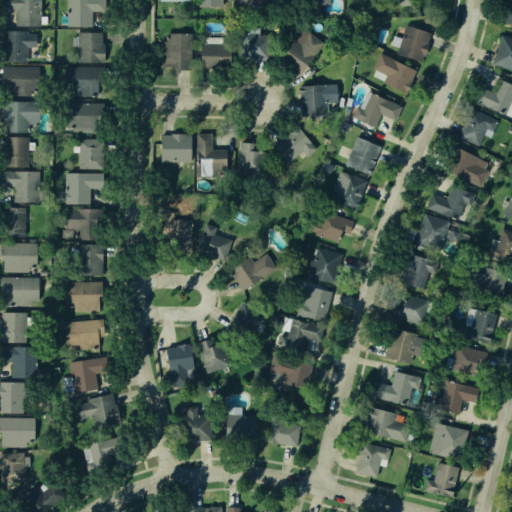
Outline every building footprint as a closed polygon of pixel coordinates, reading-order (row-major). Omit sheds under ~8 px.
[(38,0),(39,24),(14,25),(14,9),(4,9),(4,0),(38,0)] [(67,25),(67,0),(95,0),(95,25),(67,25)] [(417,60),(396,52),(406,25),(428,32),(417,60)] [(299,73),(279,58),(305,26),(324,41),(299,73)] [(25,59),(2,60),(1,31),(33,30),(33,44),(24,44),(25,59)] [(261,61),(239,60),(240,32),(262,32),(261,61)] [(77,60),(77,33),(102,33),(101,61),(77,60)] [(189,67),(164,66),(165,33),(190,34),(189,67)] [(511,67),(494,63),(501,33),(511,36),(511,67)] [(230,63),(199,62),(199,43),(231,43),(230,63)] [(402,90),(383,82),(388,72),(375,67),(381,53),(412,67),(402,90)] [(94,67),(94,98),(72,97),(72,86),(64,86),(64,67),(94,67)] [(30,93),(0,92),(0,68),(31,69),(30,93)] [(511,108),(510,114),(474,101),(480,86),(494,91),(498,80),(511,84),(511,108)] [(324,112),(299,112),(299,82),(323,82),(324,112)] [(372,130),(353,122),(367,91),(398,105),(392,119),(380,114),(372,130)] [(28,131),(1,131),(2,102),(29,102),(28,131)] [(98,127),(66,127),(66,103),(98,103),(98,127)] [(479,142),(459,134),(469,108),(496,118),(490,132),(484,130),(479,142)] [(292,157),(280,140),(300,126),(316,148),(305,156),(301,150),(292,157)] [(224,168),(195,168),(196,134),(210,134),(209,147),(224,147),(224,168)] [(187,154),(159,154),(159,135),(187,135),(187,154)] [(29,166),(3,166),(3,138),(29,138),(29,166)] [(102,167),(78,167),(79,138),(102,138),(102,167)] [(354,208),(328,199),(334,184),(342,187),(359,139),(377,145),(354,208)] [(265,166),(238,165),(238,143),(249,143),(249,149),(265,149),(265,166)] [(480,183),(445,170),(451,152),(487,164),(480,183)] [(36,200),(11,200),(11,185),(1,185),(1,172),(36,172),(36,200)] [(88,201),(56,202),(56,190),(64,190),(64,174),(98,174),(98,186),(88,186),(88,201)] [(457,218),(428,208),(432,195),(443,199),(447,186),(472,195),(469,204),(462,202),(457,218)] [(511,220),(501,216),(511,187),(511,220)] [(335,243),(297,232),(305,205),(350,218),(347,231),(339,229),(335,243)] [(22,232),(1,232),(0,208),(22,207),(22,232)] [(93,238),(75,238),(75,227),(63,227),(63,208),(93,208),(93,238)] [(437,249),(415,241),(424,214),(447,221),(437,249)] [(188,253),(193,223),(176,220),(171,250),(188,253)] [(219,259),(193,249),(203,222),(213,225),(211,231),(227,237),(219,259)] [(511,254),(510,261),(492,256),(501,229),(511,232),(511,254)] [(36,266),(0,266),(0,242),(36,242),(36,266)] [(97,273),(76,273),(77,243),(98,243),(97,273)] [(332,281),(307,274),(316,245),(340,252),(332,281)] [(242,287),(230,267),(247,257),(249,261),(262,253),(271,270),(242,287)] [(422,286),(402,281),(410,254),(433,260),(428,277),(424,276),(422,286)] [(491,295),(475,291),(477,282),(464,278),(468,264),(498,272),(491,295)] [(35,300),(4,300),(4,290),(0,290),(0,275),(36,275),(35,300)] [(96,309),(64,309),(64,280),(96,280),(96,309)] [(322,320),(292,313),(296,296),(305,298),(307,287),(329,292),(322,320)] [(420,325),(391,317),(396,300),(402,301),(404,292),(428,299),(420,325)] [(249,335),(231,322),(247,301),(264,314),(249,335)] [(486,339),(461,334),(467,307),(492,312),(486,339)] [(24,340),(0,339),(0,313),(24,313),(24,340)] [(299,352),(283,348),(290,319),(306,323),(299,352)] [(97,346),(64,348),(63,323),(96,321),(97,346)] [(408,363),(383,356),(391,326),(417,333),(408,363)] [(229,362),(204,368),(198,341),(210,338),(211,343),(224,340),(229,362)] [(468,372),(450,367),(456,343),(485,350),(482,361),(471,358),(468,372)] [(32,376),(11,376),(11,359),(1,359),(1,345),(32,345),(32,376)] [(190,370),(182,371),(184,386),(168,388),(163,350),(187,346),(190,370)] [(290,376),(267,371),(270,357),(293,362),(290,376)] [(94,387),(74,391),(69,362),(89,359),(94,387)] [(406,404),(375,396),(380,380),(391,383),(395,370),(414,375),(406,404)] [(455,414),(436,409),(443,380),(475,388),(472,401),(459,398),(455,414)] [(20,411),(0,411),(0,381),(19,381),(20,411)] [(117,421),(94,426),(91,413),(80,415),(76,400),(111,392),(117,421)] [(313,425),(295,421),(300,399),(318,403),(313,425)] [(251,438),(222,436),(224,407),(239,408),(238,416),(252,417),(251,438)] [(388,438),(365,432),(371,407),(394,413),(388,438)] [(206,439),(178,439),(178,416),(184,416),(184,408),(195,408),(195,416),(206,416),(206,439)] [(0,418),(32,418),(32,443),(0,443),(0,418)] [(292,445),(268,440),(273,418),(297,424),(292,445)] [(456,459),(436,454),(444,424),(464,429),(456,459)] [(111,457),(94,462),(88,442),(105,437),(111,457)] [(375,476),(354,471),(362,441),(383,447),(375,476)] [(25,482),(2,484),(0,453),(23,451),(25,482)] [(449,498),(419,491),(422,478),(432,481),(437,462),(457,467),(449,498)] [(45,511),(30,511),(19,499),(34,486),(40,494),(46,488),(58,501),(45,511)]
